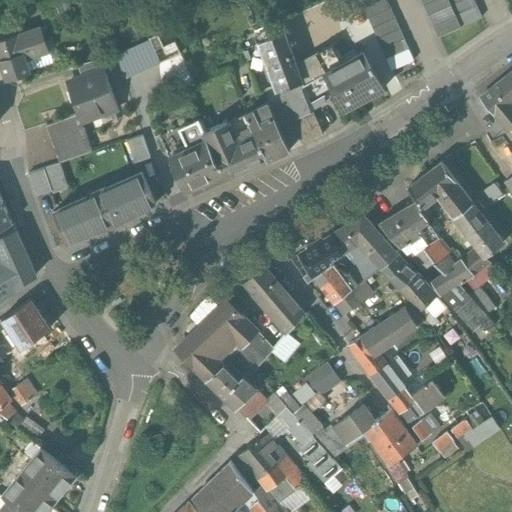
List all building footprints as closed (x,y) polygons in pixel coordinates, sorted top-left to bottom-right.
[(66,0),(52,0),(39,5),(46,26),(72,18),(66,0)] [(408,52),(384,0),(358,0),(386,62),(408,52)] [(421,0),(437,37),(482,19),(474,0),(421,0)] [(41,27),(0,41),(0,61),(6,81),(29,73),(25,61),(49,53),(41,27)] [(149,40),(116,55),(124,80),(160,64),(149,40)] [(364,53),(341,66),(331,48),(296,67),(301,83),(303,88),(324,77),(343,112),(384,90),(364,53)] [(408,52),(386,62),(391,72),(413,62),(408,52)] [(100,59),(77,66),(82,79),(104,71),(100,59)] [(104,71),(82,79),(67,85),(78,114),(81,122),(118,108),(104,71)] [(511,73),(480,99),(507,132),(511,128),(511,73)] [(301,83),(278,92),(289,123),(290,122),(301,145),(323,135),(312,113),(303,88),(301,83)] [(268,104),(203,133),(222,175),(224,180),(289,151),(268,104)] [(78,114),(45,126),(59,163),(92,152),(81,122),(78,114)] [(197,122),(159,139),(184,192),(222,175),(203,133),(197,122)] [(142,135),(126,141),(135,163),(150,158),(142,135)] [(59,163),(44,168),(48,180),(63,175),(59,163)] [(473,203),(442,163),(407,188),(417,202),(422,209),(439,195),(455,216),(473,203)] [(44,168),(29,173),(36,196),(52,191),(48,180),(44,168)] [(142,174),(105,190),(105,189),(90,196),(90,197),(54,213),(68,243),(100,229),(101,229),(123,220),(122,219),(155,204),(142,174)] [(502,193),(495,183),(485,192),(492,201),(502,193)] [(0,197),(0,230),(12,224),(0,197)] [(475,205),(473,203),(455,216),(478,246),(479,245),(487,256),(504,243),(479,211),(484,207),(479,201),(475,205)] [(417,202),(394,215),(410,240),(419,234),(426,245),(418,251),(419,253),(423,250),(438,241),(442,239),(422,209),(417,202)] [(383,237),(362,214),(344,228),(332,236),(343,254),(348,250),(358,242),(366,251),(383,237)] [(394,215),(379,224),(399,246),(408,239),(409,241),(410,240),(394,215)] [(0,230),(0,265),(4,263),(0,254),(0,239),(16,231),(13,223),(12,224),(0,230)] [(0,254),(4,263),(0,265),(0,298),(36,275),(16,231),(0,239),(0,254)] [(322,239),(309,246),(310,248),(300,254),(311,273),(303,278),(307,284),(315,278),(315,277),(332,264),(330,261),(343,254),(332,236),(323,241),(322,239)] [(405,262),(383,237),(366,251),(369,254),(378,265),(387,275),(405,262)] [(438,241),(423,250),(433,263),(434,264),(449,257),(438,241)] [(366,251),(358,242),(348,250),(358,263),(369,254),(366,251)] [(478,246),(463,259),(474,273),(491,260),(487,256),(479,245),(478,246)] [(419,253),(410,259),(422,271),(427,267),(430,269),(435,265),(434,264),(433,263),(423,250),(419,253)] [(463,259),(458,252),(450,258),(449,257),(434,264),(435,265),(444,273),(446,272),(457,287),(461,284),(474,273),(463,259)] [(358,263),(347,272),(359,283),(365,278),(378,265),(369,254),(358,263)] [(405,262),(387,275),(396,285),(416,272),(406,262),(405,262)] [(332,264),(315,277),(315,278),(335,303),(357,285),(359,283),(347,272),(343,276),(332,264)] [(293,302),(263,267),(245,281),(276,317),(293,302)] [(426,284),(416,272),(396,285),(420,310),(423,307),(422,306),(425,304),(436,295),(426,284)] [(457,287),(446,272),(444,273),(431,283),(441,294),(458,311),(462,307),(474,321),(478,318),(487,311),(474,296),(471,298),(461,284),(457,287)] [(357,285),(335,303),(343,313),(366,296),(357,285)] [(480,287),(473,292),(474,296),(487,311),(488,311),(494,307),(480,287)] [(248,309),(234,293),(227,300),(242,316),(248,309)] [(30,300),(1,320),(5,326),(19,345),(21,348),(22,348),(49,329),(30,300)] [(227,300),(175,349),(206,380),(222,366),(214,359),(235,340),(242,348),(258,332),(242,316),(227,300)] [(293,302),(276,317),(289,332),(303,314),(293,302)] [(433,313),(425,304),(422,306),(423,307),(420,310),(427,319),(429,317),(432,322),(435,319),(432,314),(433,313)] [(406,306),(361,337),(378,352),(382,349),(416,326),(407,309),(406,306)] [(421,323),(412,306),(407,309),(416,326),(421,323)] [(487,311),(478,318),(486,330),(497,323),(488,311),(487,311)] [(242,348),(240,350),(242,354),(250,363),(256,370),(272,354),(269,350),(271,348),(258,332),(242,348)] [(378,352),(361,337),(349,344),(371,375),(386,363),(391,360),(382,349),(378,352)] [(19,345),(10,352),(17,362),(27,355),(22,348),(21,348),(19,345)] [(242,354),(232,364),(240,373),(250,363),(242,354)] [(397,357),(391,361),(391,360),(386,363),(400,381),(410,373),(397,357)] [(331,363),(292,387),(303,403),(342,379),(331,363)] [(386,363),(371,375),(379,386),(389,399),(404,386),(400,381),(386,363)] [(238,381),(222,366),(206,380),(234,409),(242,403),(256,391),(243,377),(238,381)] [(433,380),(412,395),(415,400),(423,410),(444,395),(433,380)] [(0,408),(6,404),(10,401),(0,385),(0,408)] [(20,385),(11,391),(22,406),(30,400),(26,393),(30,391),(27,386),(23,389),(20,385)] [(404,386),(389,399),(400,412),(401,412),(415,400),(412,395),(404,386)] [(256,391),(242,403),(245,406),(238,413),(250,425),(257,418),(250,411),(263,398),(256,391)] [(415,400),(401,412),(408,421),(423,410),(415,400)] [(6,404),(0,408),(0,414),(8,421),(12,418),(15,421),(20,416),(6,404)] [(363,407),(335,427),(346,442),(358,433),(360,433),(364,430),(375,422),(363,407)] [(391,409),(375,422),(364,430),(366,433),(372,441),(398,420),(391,409)] [(466,419),(452,428),(458,437),(472,427),(466,419)] [(398,420),(372,441),(389,465),(416,445),(398,420)] [(420,421),(412,427),(417,433),(425,427),(420,421)] [(312,435),(300,422),(290,431),(303,445),(299,448),(312,463),(325,451),(312,435)] [(328,433),(321,426),(312,435),(325,451),(330,455),(339,448),(327,433),(328,433)] [(346,442),(335,427),(328,433),(327,433),(339,448),(342,452),(366,433),(364,430),(360,433),(358,433),(346,442)] [(425,427),(417,433),(422,440),(430,434),(425,427)] [(447,432),(433,441),(439,450),(453,440),(447,432)] [(471,433),(460,440),(463,445),(474,438),(471,433)] [(268,435),(256,441),(250,434),(239,442),(246,451),(241,455),(258,477),(262,483),(268,491),(269,490),(284,477),(294,488),(303,481),(268,435)] [(455,444),(446,450),(449,455),(459,448),(455,444)] [(74,474),(43,449),(3,497),(9,501),(21,511),(44,511),(48,507),(74,474)] [(230,463),(193,499),(204,511),(233,511),(253,492),(252,491),(230,463)] [(399,465),(391,470),(397,478),(400,476),(402,480),(407,477),(399,465)] [(286,511),(269,490),(268,491),(262,483),(252,491),(253,492),(259,500),(268,511),(286,511)] [(268,511),(259,500),(250,510),(252,511),(268,511)] [(21,511),(9,501),(0,511),(21,511)] [(195,511),(188,503),(179,511),(195,511)]
